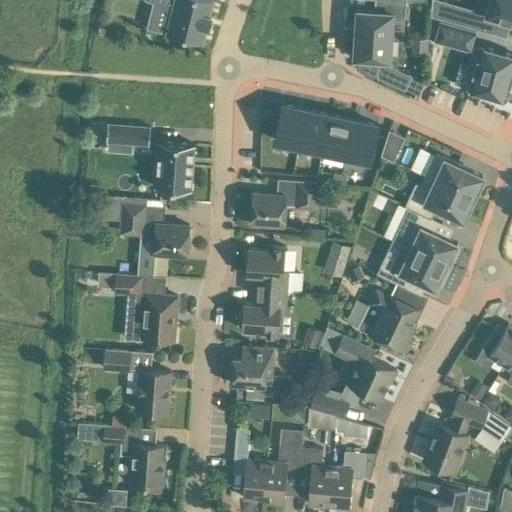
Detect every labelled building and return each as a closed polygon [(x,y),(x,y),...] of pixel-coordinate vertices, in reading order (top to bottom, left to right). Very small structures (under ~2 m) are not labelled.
[(167,31),(203,40),(207,26),(208,26),(212,13),(210,13),(212,0),(153,0),(166,3),(160,29),(167,30),(167,31)] [(376,0),(375,9),(357,8),(357,21),(355,21),(355,31),(392,34),(393,14),(404,15),(405,0),(376,0)] [(450,0),(431,0),(428,12),(446,17),(451,0),(450,0)] [(474,7),(469,24),(507,35),(511,19),(511,0),(489,0),(487,10),(474,7)] [(475,29),(441,19),(435,39),(458,45),(470,48),(472,41),(475,29)] [(355,42),(354,55),(379,57),(377,75),(406,88),(412,73),(390,63),(392,34),(355,31),(354,42),(355,42)] [(461,58),(455,81),(469,85),(469,86),(506,97),(511,78),(511,77),(511,52),(481,43),(476,63),(461,58)] [(307,107),(283,102),(275,138),(299,143),(307,107)] [(330,112),(307,107),(299,143),(323,148),(330,112)] [(275,112),(264,109),(262,115),(262,118),(273,120),(275,112)] [(354,117),(330,112),(323,148),(346,153),(354,117)] [(378,122),(354,117),(346,153),(371,158),(378,122)] [(109,121),(107,138),(149,141),(151,124),(109,121)] [(394,159),(405,134),(389,127),(381,153),(394,159)] [(159,139),(156,185),(191,188),(195,142),(159,139)] [(459,160),(436,149),(425,174),(476,198),(482,184),(479,183),(483,174),(458,162),(459,160)] [(405,205),(408,206),(431,217),(436,206),(462,219),(467,208),(471,210),(476,198),(425,174),(421,183),(416,181),(405,205)] [(297,193),(253,190),(251,220),(284,223),(286,203),(296,204),(318,206),(320,180),(298,178),(297,193)] [(101,193),(99,214),(122,216),(121,230),(154,232),(153,251),(187,253),(190,222),(164,221),(144,219),(145,202),(146,196),(101,193)] [(392,239),(450,265),(459,248),(455,246),(458,240),(435,228),(439,220),(431,217),(408,206),(401,220),(409,224),(401,242),(392,238),(392,239)] [(333,239),(324,268),(341,274),(350,244),(333,239)] [(450,265),(392,239),(391,239),(400,244),(392,261),(383,257),(377,271),(406,285),(411,274),(436,286),(439,280),(442,282),(450,265)] [(256,273),(255,287),(287,290),(289,269),(283,268),(285,244),(267,243),(267,247),(249,246),(249,249),(245,249),(244,260),(248,260),(247,272),(256,273)] [(99,270),(98,283),(115,284),(116,271),(99,270)] [(115,284),(115,290),(128,291),(141,292),(141,291),(142,273),(116,271),(115,284)] [(255,287),(254,301),(245,301),(244,313),(241,313),(240,323),(243,323),(243,327),(261,329),(260,333),(278,334),(280,310),(285,310),(287,290),(255,287)] [(409,327),(419,305),(388,291),(388,292),(377,287),(358,326),(403,347),(412,328),(409,327)] [(128,291),(126,320),(144,321),(142,337),(174,339),(178,293),(158,292),(146,291),(141,291),(141,292),(128,291)] [(495,357),(504,362),(511,349),(511,323),(508,321),(504,328),(496,323),(475,359),(488,367),(495,357)] [(344,331),(336,349),(356,359),(346,380),(341,391),(339,395),(350,398),(349,401),(355,403),(363,387),(380,396),(395,366),(371,355),(376,346),(344,331)] [(233,361),(232,382),(265,384),(266,370),(272,370),(274,345),(243,342),(242,361),(233,361)] [(104,366),(130,368),(131,348),(105,346),(104,366)] [(172,369),(152,367),(140,367),(137,408),(169,410),(172,369)] [(315,388),(310,405),(320,408),(345,416),(349,401),(350,398),(339,395),(315,388)] [(438,420),(424,458),(442,465),(453,469),(468,432),(464,430),(468,419),(481,424),(481,425),(502,439),(506,434),(511,425),(511,424),(511,423),(488,407),(487,408),(478,404),(476,404),(467,400),(458,396),(451,412),(456,414),(451,425),(438,420)] [(310,405),(308,424),(319,425),(320,408),(310,405)] [(136,440),(137,424),(106,422),(104,438),(121,440),(121,451),(135,452),(132,485),(145,486),(145,482),(163,483),(165,465),(162,465),(163,442),(136,440)] [(264,497),(285,499),(287,469),(299,470),(301,444),(302,426),(281,424),(278,458),(267,457),(264,497)] [(235,447),(247,448),(249,426),(237,425),(235,447)] [(308,501),(329,503),(333,463),(322,462),(323,446),(301,444),(299,470),(311,471),(308,501)] [(329,503),(350,505),(353,475),(364,476),(366,450),(345,448),(344,464),(333,463),(329,503)] [(243,495),(264,497),(267,457),(246,456),(243,495)] [(417,490),(413,511),(452,511),(453,510),(464,511),(469,486),(443,482),(441,495),(417,490)] [(511,487),(504,485),(501,504),(511,508),(511,507),(511,487)] [(108,501),(126,502),(127,487),(109,486),(108,501)]
